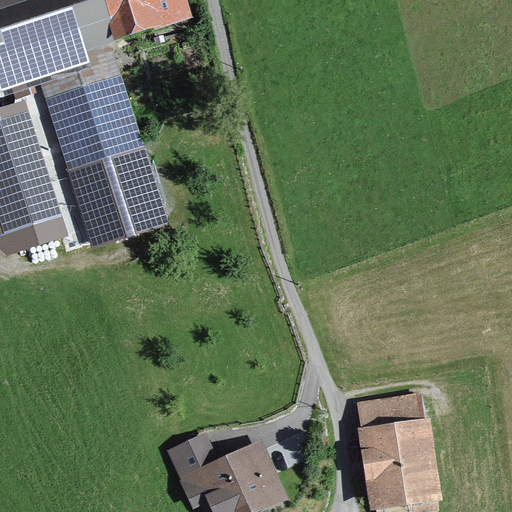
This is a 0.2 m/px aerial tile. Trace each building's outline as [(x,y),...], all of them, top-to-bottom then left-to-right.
[(69,165),(139,143),(104,36),(176,13),(172,0),(0,0),(0,54),(9,84),(40,75),(69,165)] [(0,128),(0,207),(5,223),(50,209),(22,122),(0,128)] [(372,436),(382,502),(428,495),(418,429),(425,428),(420,396),(359,405),(363,437),(372,436)] [(249,456),(218,470),(205,441),(173,456),(187,486),(202,479),(216,511),(233,511),(260,500),(261,502),(278,494),(268,471),(258,476),(249,456)] [(376,509),(376,511),(432,511),(431,503),(376,509)]
